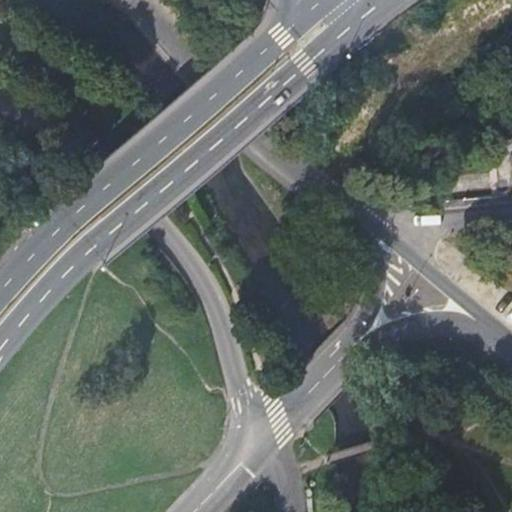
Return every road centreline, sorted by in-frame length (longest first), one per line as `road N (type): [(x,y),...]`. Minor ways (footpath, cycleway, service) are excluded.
road 1 (secondary): [(0,354),(124,220),(370,11)]
road 2 (unclassified): [(0,96),(97,166),(184,259),(205,290),(263,439)]
road 3 (secondary): [(295,28),(96,190),(0,291)]
road 4 (unclassified): [(364,223),(265,150),(195,57),(130,0)]
road 5 (residential): [(481,320),(364,223)]
road 6 (residential): [(364,223),(511,207)]
road 7 (unclassified): [(263,439),(360,338)]
road 8 (unclassified): [(360,338),(412,320),(481,320)]
